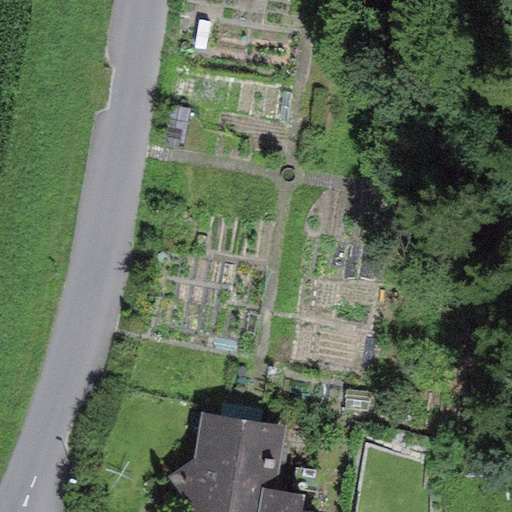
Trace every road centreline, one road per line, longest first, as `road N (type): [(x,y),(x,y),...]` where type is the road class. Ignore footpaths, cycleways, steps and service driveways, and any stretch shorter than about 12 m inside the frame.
road 1 (unclassified): [(133,0),(90,251),(5,511)]
road 2 (track): [(439,0),(478,344),(480,511)]
